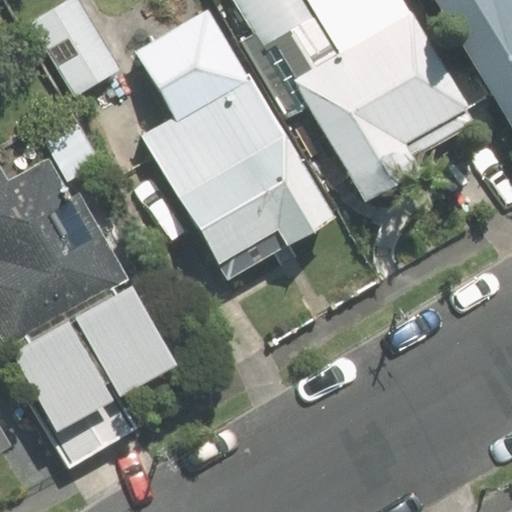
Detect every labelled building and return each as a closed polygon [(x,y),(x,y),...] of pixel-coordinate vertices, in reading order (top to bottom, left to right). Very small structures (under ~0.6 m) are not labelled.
[(69,100),(119,71),(77,0),(71,0),(26,26),(69,100)] [(240,0),(359,203),(414,172),(401,149),(456,118),(387,0),(339,0),(314,14),(306,0),(240,0)] [(511,0),(430,0),(511,140),(511,0)] [(219,281),(326,220),(204,11),(130,53),(170,121),(137,140),(219,281)] [(167,369),(45,160),(4,183),(0,176),(0,341),(65,454),(125,420),(113,400),(167,369)]
